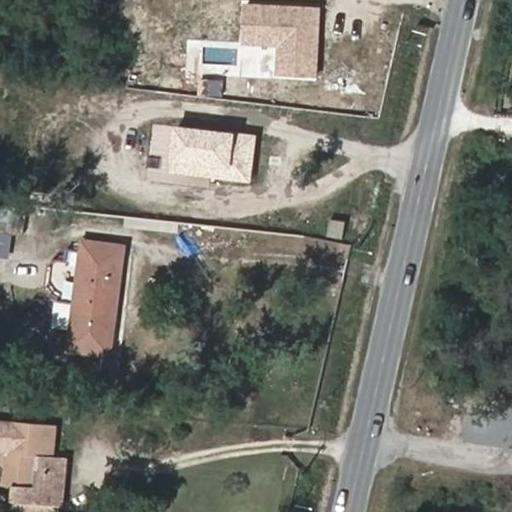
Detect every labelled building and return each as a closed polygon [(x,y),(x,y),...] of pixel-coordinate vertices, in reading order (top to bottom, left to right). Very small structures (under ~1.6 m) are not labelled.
[(318,8),(243,2),(240,45),(275,48),(274,73),(313,75),(318,8)] [(257,136),(172,126),(166,173),(251,184),(257,136)] [(0,254),(14,257),(21,207),(0,204),(0,254)] [(344,239),(346,221),(330,219),(328,237),(344,239)] [(109,353),(123,246),(84,241),(70,348),(109,353)] [(63,505),(68,456),(53,455),(55,425),(0,420),(0,484),(15,486),(14,501),(61,505),(63,505)] [(60,511),(61,505),(14,501),(13,511),(60,511)]
